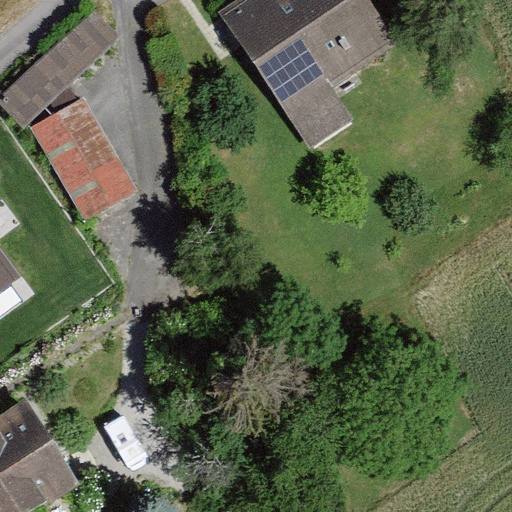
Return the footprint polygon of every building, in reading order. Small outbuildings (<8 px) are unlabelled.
[(409,54),(370,0),(253,0),(223,22),(320,162),(357,137),(335,105),(409,54)] [(117,51),(90,25),(4,114),(35,141),(117,51)] [(86,113),(35,141),(90,240),(141,212),(86,113)] [(0,310),(32,289),(0,239),(0,310)] [(0,511),(81,511),(90,507),(34,419),(0,440),(0,511)]
